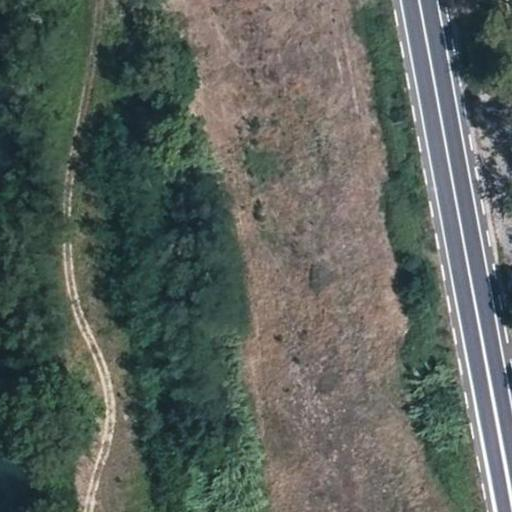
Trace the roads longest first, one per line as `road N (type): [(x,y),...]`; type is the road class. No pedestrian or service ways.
road 1 (track): [(89,511),(111,407),(72,294),(66,217),(99,0)]
road 2 (secondary): [(418,0),(511,486)]
